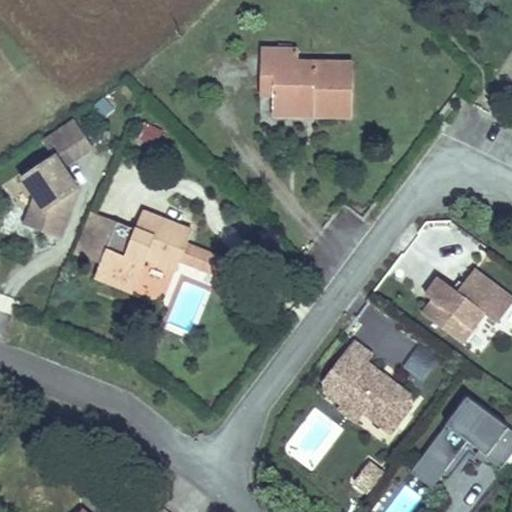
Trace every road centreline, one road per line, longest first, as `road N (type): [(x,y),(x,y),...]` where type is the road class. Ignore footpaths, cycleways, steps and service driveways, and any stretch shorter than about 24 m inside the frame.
road 1 (residential): [(204,471),(409,197),(437,179),(475,176),(511,188)]
road 2 (residential): [(0,362),(158,432),(204,471)]
